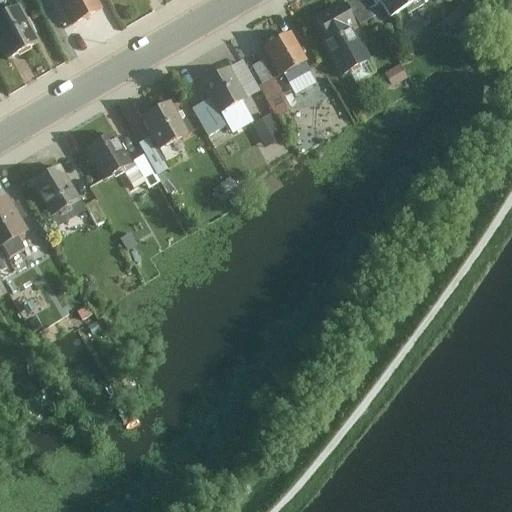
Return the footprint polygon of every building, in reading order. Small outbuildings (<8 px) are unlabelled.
[(16,0),(11,0),(0,4),(0,14),(19,8),(16,0)] [(97,0),(58,0),(75,29),(105,13),(97,0)] [(361,0),(352,0),(348,2),(362,29),(374,23),(361,0)] [(421,0),(378,0),(392,24),(425,6),(421,0)] [(342,7),(315,21),(327,42),(321,45),(341,83),(372,66),(342,7)] [(42,49),(22,10),(0,21),(0,41),(13,65),(42,49)] [(292,35),(263,51),(281,81),(309,65),(292,35)] [(230,72),(204,87),(221,119),(247,105),(230,72)] [(282,96),(273,81),(261,88),(269,103),(282,96)] [(169,107),(142,122),(161,155),(188,141),(169,107)] [(271,160),(289,155),(277,115),(259,120),(271,160)] [(114,138),(87,154),(105,185),(132,170),(114,138)] [(58,170),(31,186),(53,223),(80,207),(58,170)] [(4,194),(0,196),(0,247),(21,235),(27,231),(4,194)] [(94,205),(85,210),(97,229),(105,225),(94,205)] [(61,226),(64,234),(90,221),(87,214),(61,226)] [(0,247),(0,276),(4,282),(21,271),(13,259),(29,251),(21,235),(0,247)]
